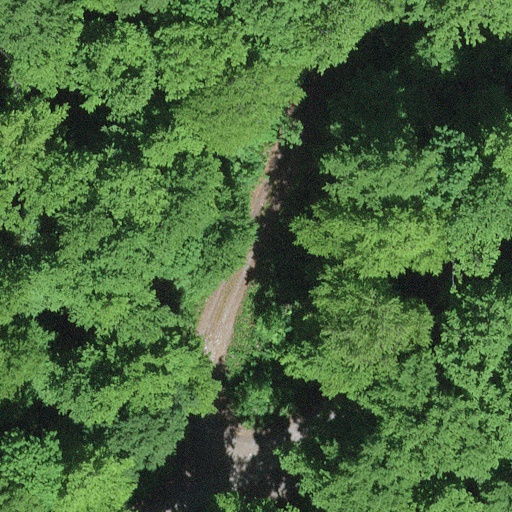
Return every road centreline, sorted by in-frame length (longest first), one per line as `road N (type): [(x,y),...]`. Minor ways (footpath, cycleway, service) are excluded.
road 1 (track): [(332,0),(330,31),(206,382),(207,486)]
road 2 (track): [(511,195),(369,374),(278,460),(162,511)]
